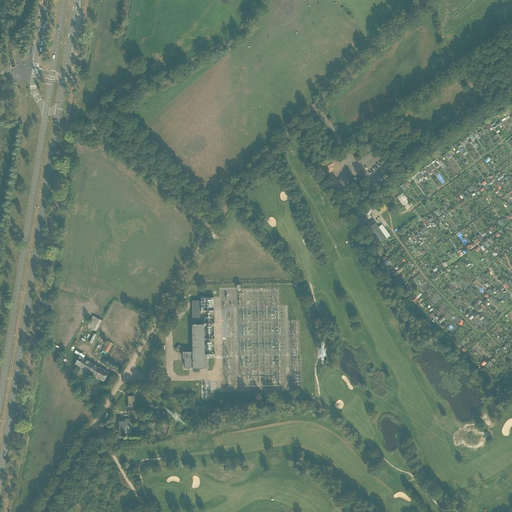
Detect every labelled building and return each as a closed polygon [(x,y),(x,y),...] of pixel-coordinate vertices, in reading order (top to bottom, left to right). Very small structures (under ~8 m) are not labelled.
[(425,170),(429,174),(438,164),(434,160),(425,170)] [(371,212),(368,207),(360,214),(363,218),(371,212)] [(361,222),(355,214),(351,217),(356,225),(361,222)] [(497,222),(500,226),(511,218),(509,214),(497,222)] [(373,220),(366,225),(367,226),(368,227),(380,243),(386,239),(378,227),(373,221),(373,220)] [(382,224),(378,227),(386,239),(390,236),(382,224)] [(480,234),(476,236),(478,238),(473,241),(476,244),(483,240),(480,234)] [(491,295),(495,290),(492,287),(487,292),(491,295)] [(420,292),(411,299),(413,302),(422,295),(420,292)] [(213,297),(200,298),(201,311),(208,311),(208,308),(214,308),(213,297)] [(207,368),(207,355),(204,355),(204,324),(200,325),(200,301),(192,301),(192,325),(192,352),(182,352),(182,359),(184,359),(184,368),(193,368),(193,369),(193,368),(207,368)] [(93,316),(87,326),(96,330),(102,320),(93,316)] [(101,350),(107,353),(112,343),(107,340),(101,350)] [(77,360),(74,365),(79,368),(78,369),(76,369),(75,370),(87,377),(90,379),(92,375),(103,381),(108,372),(103,370),(97,366),(90,362),(84,359),(79,356),(78,359),(77,360)] [(125,421),(119,421),(119,431),(126,431),(126,427),(130,427),(130,419),(125,419),(125,421)]
